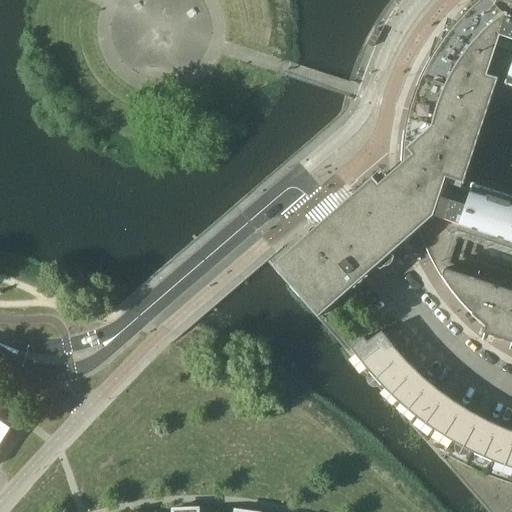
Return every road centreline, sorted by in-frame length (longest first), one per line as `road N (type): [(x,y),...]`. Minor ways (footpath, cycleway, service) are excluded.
road 1 (residential): [(0,342),(53,361),(91,355),(293,182)]
road 2 (residential): [(371,271),(443,352),(511,396)]
